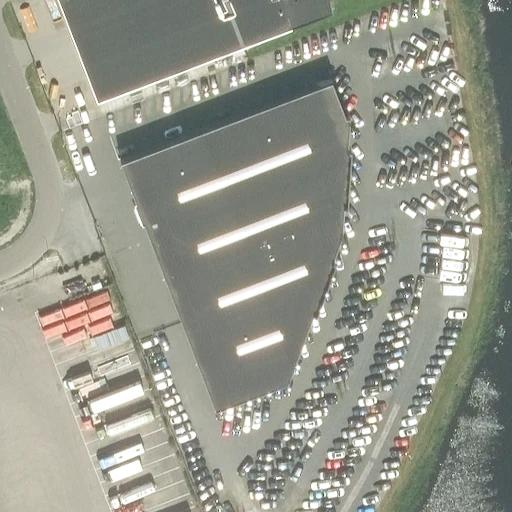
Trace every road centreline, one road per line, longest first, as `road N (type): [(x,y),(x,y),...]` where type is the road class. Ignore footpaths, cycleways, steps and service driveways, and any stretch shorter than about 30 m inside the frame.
road 1 (unknown): [(92,179),(89,149),(98,143),(315,64),(345,68),(355,85),(363,133),(355,229),(312,362),(276,417),(235,456),(208,457),(197,437)]
road 2 (unknown): [(197,437),(92,179)]
road 3 (unclassified): [(0,269),(40,235),(49,198),(0,45)]
road 4 (unknown): [(0,348),(70,458),(92,511)]
